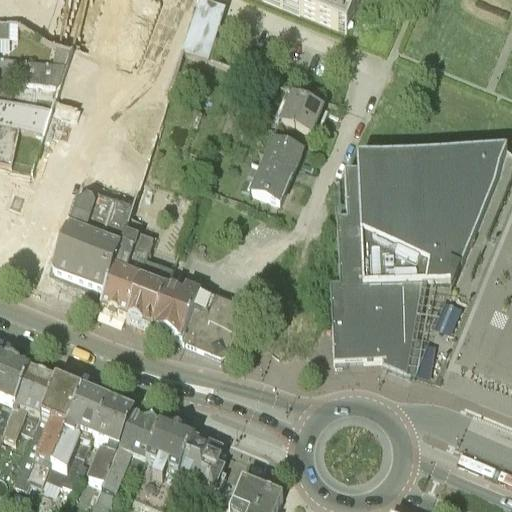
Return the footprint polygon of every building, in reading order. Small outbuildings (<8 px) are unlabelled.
[(259,0),(345,36),(351,20),(356,22),(365,0),(259,0)] [(199,8),(197,7),(191,32),(182,58),(208,67),(225,17),(199,8)] [(0,30),(0,67),(5,68),(5,66),(0,65),(0,45),(9,46),(9,31),(0,30)] [(57,53),(51,70),(68,75),(74,57),(57,53)] [(256,101),(253,111),(260,113),(263,103),(256,101)] [(281,129),(310,142),(321,117),(292,104),(281,129)] [(0,133),(19,138),(20,137),(43,141),(47,142),(54,122),(0,109),(0,133)] [(111,134),(114,125),(66,109),(63,117),(111,134)] [(0,133),(0,171),(11,174),(19,138),(0,133)] [(272,148),(261,174),(290,187),(302,161),(272,148)] [(452,164),(447,165),(356,169),(357,183),(344,184),(346,228),(336,229),(339,291),(329,292),(333,368),(382,366),(382,371),(410,383),(416,350),(427,325),(420,324),(427,290),(450,288),(450,297),(451,297),(506,162),(468,164),(469,160),(456,154),(452,164)] [(290,187),(261,174),(250,199),(280,212),(290,187)] [(202,189),(213,194),(217,186),(206,181),(202,189)] [(54,282),(104,302),(125,238),(126,239),(136,208),(93,193),(87,211),(75,215),(61,255),(57,266),(58,266),(54,281),(54,282)] [(101,315),(126,326),(145,269),(135,265),(142,245),(126,239),(125,238),(104,302),(100,314),(101,315)] [(173,280),(172,279),(145,269),(126,326),(153,337),(170,285),(171,285),(173,280)] [(153,337),(182,348),(191,326),(204,332),(214,306),(187,297),(185,291),(171,285),(170,285),(153,337)] [(221,364),(225,362),(244,316),(215,304),(214,306),(204,332),(191,326),(182,348),(221,364)] [(0,403),(13,371),(0,366),(0,403)] [(30,378),(13,371),(0,403),(0,450),(3,444),(30,378)] [(21,438),(33,443),(56,389),(30,378),(3,444),(16,450),(21,438)] [(43,496),(47,486),(82,400),(56,389),(33,443),(13,492),(27,498),(31,491),(43,496)] [(64,492),(74,496),(108,411),(82,400),(47,486),(64,493),(64,492)] [(108,411),(74,496),(75,496),(95,447),(106,452),(92,487),(106,493),(134,422),(133,422),(134,421),(108,411)] [(134,422),(106,493),(98,511),(111,511),(127,476),(140,482),(140,483),(142,484),(161,433),(144,426),(134,422)] [(166,511),(179,482),(180,482),(194,447),(161,433),(142,484),(145,485),(135,509),(141,511),(166,511)] [(211,454),(194,447),(180,482),(220,498),(226,483),(220,480),(224,470),(220,468),(218,462),(220,459),(221,458),(212,454),(211,454)] [(233,511),(280,511),(282,508),(242,491),(233,511)]
